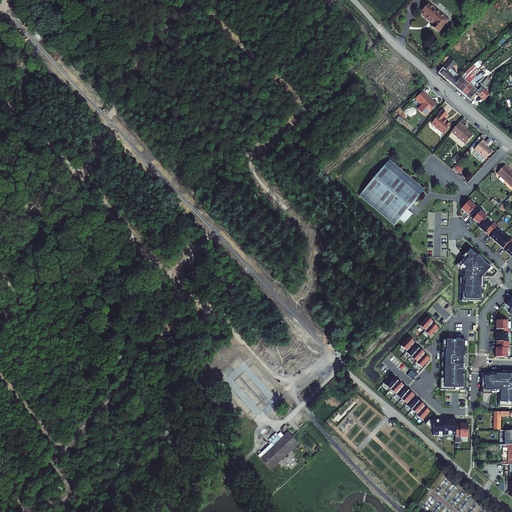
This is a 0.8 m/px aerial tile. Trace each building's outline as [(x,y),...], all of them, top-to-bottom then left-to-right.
[(428,3),(419,13),(432,23),(431,26),(438,32),(449,19),(428,3)] [(451,68),(456,63),(451,58),(438,72),(454,85),(461,76),(451,68)] [(454,85),(458,89),(469,75),(465,72),(464,72),(461,76),(454,85)] [(458,89),(462,92),(473,79),(474,79),(469,75),(458,89)] [(462,92),(466,95),(477,83),(473,79),(462,92)] [(470,99),(471,98),(477,92),(479,94),(484,89),(479,84),(478,84),(477,83),(466,95),(470,99)] [(479,94),(485,99),(490,94),(484,88),(484,89),(479,94)] [(437,105),(423,92),(415,100),(430,113),(437,105)] [(444,134),(451,126),(444,120),(448,115),(443,111),(438,117),(432,124),(444,134)] [(460,123),(452,131),(466,144),(473,136),(467,130),(468,129),(460,123)] [(476,150),(482,143),(479,140),(472,147),(476,150)] [(493,152),(487,147),(489,145),(484,140),(482,143),(476,150),(475,151),(478,153),(486,160),(487,160),(493,152)] [(486,160),(478,153),(475,156),(484,163),(486,160)] [(424,190),(389,160),(359,196),(394,225),(399,219),(404,223),(412,213),(408,210),(424,190)] [(511,172),(506,167),(500,175),(511,185),(511,172)] [(469,216),(471,218),(481,208),(478,205),(476,207),(470,201),(462,210),(469,216)] [(481,208),(471,218),(474,220),(473,221),(480,227),(487,219),(488,217),(482,212),(484,210),(481,208)] [(485,234),(488,236),(497,225),(494,223),(493,224),(487,219),(480,227),(478,228),(479,229),(479,230),(481,231),(482,231),(485,234)] [(497,225),(488,236),(490,238),(496,244),(504,235),(498,230),(500,228),(497,225)] [(503,249),(505,252),(511,244),(511,238),(511,239),(510,240),(504,235),(496,244),(502,250),(503,249)] [(459,270),(458,301),(480,301),(481,279),(480,279),(480,275),(480,274),(482,276),(489,268),(482,262),(483,261),(477,255),(476,256),(468,249),(454,266),(459,270)] [(421,324),(426,329),(433,321),(434,320),(428,315),(421,324)] [(496,327),(496,331),(510,331),(510,327),(507,327),(508,319),(496,318),(496,319),(495,320),(495,322),(496,323),(496,327)] [(426,330),(431,335),(439,326),(433,321),(426,329),(426,330)] [(496,340),(496,343),(507,343),(507,339),(509,339),(510,331),(496,331),(496,340)] [(402,344),(408,349),(415,342),(416,341),(410,336),(402,344)] [(442,338),(441,388),(466,389),(466,372),(464,372),(464,354),(465,354),(466,338),(442,338)] [(407,350),(413,355),(420,346),(415,342),(408,349),(407,350)] [(507,343),(496,343),(496,346),(495,355),(507,355),(507,347),(510,347),(510,343),(507,343)] [(413,355),(418,360),(425,352),(426,351),(420,346),(413,355)] [(417,361),(423,366),(430,357),(425,352),(418,360),(417,361)] [(408,373),(413,377),(417,372),(413,368),(408,373)] [(491,401),(491,404),(511,404),(511,368),(483,368),(483,392),(496,392),(496,401),(491,401)] [(387,382),(392,387),(400,378),(394,373),(387,382)] [(392,387),(398,392),(405,383),(400,378),(392,387)] [(398,392),(403,396),(411,388),(405,383),(398,392)] [(403,396),(408,401),(415,393),(416,392),(411,388),(403,396)] [(408,402),(413,407),(421,398),(415,393),(408,401),(408,402)] [(413,407),(418,411),(425,403),(426,403),(421,398),(413,407)] [(418,412),(423,417),(431,408),(425,403),(418,411),(418,412)] [(511,411),(494,411),(494,430),(501,430),(501,416),(511,415),(511,411)] [(457,420),(457,415),(448,415),(448,417),(434,416),(434,417),(434,419),(431,419),(431,417),(430,416),(426,420),(435,427),(435,432),(445,432),(445,431),(456,431),(457,420)] [(461,420),(457,420),(456,431),(456,439),(462,439),(462,434),(469,434),(469,420),(461,420)] [(286,434),(283,431),(276,437),(276,438),(263,451),(275,464),(303,439),(293,428),(286,434)] [(275,436),(276,437),(283,431),(282,430),(281,429),(274,435),(275,436)]
